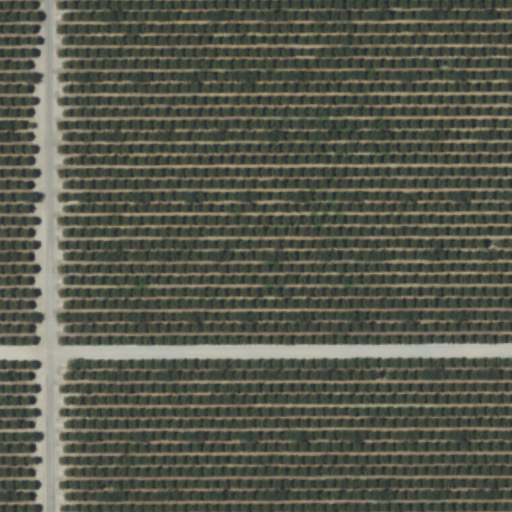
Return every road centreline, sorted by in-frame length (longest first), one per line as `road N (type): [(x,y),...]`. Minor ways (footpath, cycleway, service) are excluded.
road 1 (track): [(0,356),(511,354)]
road 2 (track): [(43,0),(45,511)]
